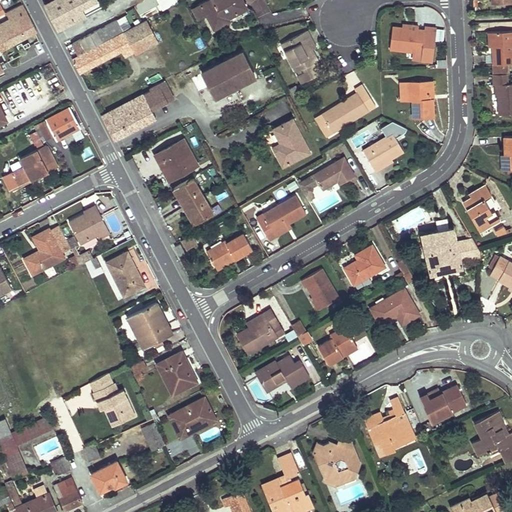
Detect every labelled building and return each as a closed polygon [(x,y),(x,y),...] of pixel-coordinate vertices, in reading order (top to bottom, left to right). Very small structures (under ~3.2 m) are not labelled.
[(98,0),(53,0),(44,5),(57,29),(102,5),(98,0)] [(176,0),(156,0),(159,4),(138,13),(141,19),(178,3),(176,0)] [(242,0),(209,0),(202,4),(207,14),(215,28),(226,22),(224,17),(227,16),(227,18),(247,8),(242,0)] [(0,24),(0,49),(26,36),(26,37),(35,32),(37,31),(23,3),(6,12),(10,19),(0,24)] [(202,4),(193,9),(198,18),(207,14),(202,4)] [(117,19),(123,29),(130,25),(125,15),(117,19)] [(148,20),(73,59),(80,71),(122,49),(126,56),(136,51),(137,54),(160,42),(148,20)] [(116,20),(73,43),(79,53),(122,30),(116,20)] [(420,27),(408,25),(407,30),(407,32),(420,33),(420,31),(420,27)] [(407,30),(393,28),(391,48),(416,51),(423,52),(422,60),(422,61),(434,63),(438,29),(426,28),(426,32),(420,31),(420,33),(407,32),(407,30)] [(306,31),(282,44),(296,72),(298,71),(300,74),(298,75),(302,83),(322,73),(316,62),(318,61),(312,50),(308,43),(306,44),(305,40),(311,38),(306,31)] [(511,31),(492,32),(493,47),(493,64),(509,64),(511,63),(511,31)] [(308,43),(312,50),(316,48),(311,38),(305,40),(306,44),(308,43)] [(242,51),(203,71),(216,97),(255,77),(242,51)] [(423,52),(416,51),(415,59),(422,60),(423,52)] [(438,68),(448,68),(448,60),(437,61),(438,68)] [(509,64),(493,64),(493,74),(501,74),(508,74),(509,74),(509,64)] [(508,74),(501,74),(493,74),(493,86),(497,85),(498,98),(498,116),(503,115),(511,115),(511,83),(508,84),(508,74)] [(151,89),(102,114),(115,138),(156,116),(150,105),(172,94),(166,80),(151,88),(151,89)] [(430,81),(409,81),(409,99),(414,100),(415,116),(434,112),(434,99),(431,99),(430,81)] [(357,92),(334,106),(336,109),(324,116),(333,132),(368,110),(364,104),(371,100),(362,84),(354,89),(357,92)] [(295,85),(289,88),(295,99),(301,96),(295,85)] [(364,104),(368,110),(375,106),(371,100),(364,104)] [(336,109),(334,106),(315,118),(327,136),(333,132),(324,116),(336,109)] [(70,107),(39,123),(48,139),(55,136),(57,139),(80,127),(70,107)] [(292,119),(274,129),(281,143),(285,151),(277,155),(283,166),(310,153),(292,119)] [(406,128),(393,121),(382,128),(386,137),(362,150),(375,172),(382,168),(380,165),(402,152),(395,139),(404,133),(406,128)] [(511,136),(503,137),(504,155),(505,170),(511,170),(511,136)] [(183,138),(154,154),(162,168),(164,167),(172,180),(198,164),(183,138)] [(285,151),(281,143),(273,147),(277,155),(285,151)] [(45,145),(20,158),(24,166),(10,173),(18,187),(56,166),(45,145)] [(338,181),(340,184),(355,176),(343,157),(298,183),(306,196),(312,193),(313,188),(312,186),(318,183),(322,190),(338,181)] [(164,167),(162,168),(169,181),(172,180),(164,167)] [(193,176),(174,188),(180,198),(182,196),(187,204),(203,194),(193,176)] [(485,185),(469,194),(471,198),(463,202),(480,231),(499,220),(494,211),(492,213),(484,199),(491,195),(485,185)] [(306,196),(308,201),(315,197),(312,193),(306,196)] [(203,194),(187,204),(192,213),(190,214),(195,223),(213,212),(203,194)] [(295,195),(263,214),(265,217),(258,221),(268,239),(276,235),(273,231),(288,222),(305,212),(295,195)] [(85,213),(70,220),(81,242),(98,234),(97,232),(108,226),(96,204),(89,208),(90,210),(85,213)] [(273,231),(276,235),(291,227),(288,222),(273,231)] [(57,225),(49,228),(62,253),(69,249),(57,225)] [(100,237),(111,232),(108,226),(97,232),(98,234),(100,237)] [(458,242),(454,226),(420,233),(430,274),(464,267),(462,261),(480,257),(481,252),(473,238),(458,242)] [(503,226),(493,231),(497,236),(507,233),(503,226)] [(49,228),(33,236),(40,249),(41,252),(25,260),(33,274),(65,257),(62,253),(49,228)] [(226,240),(206,251),(216,266),(234,256),(236,259),(253,249),(244,233),(227,242),(226,240)] [(190,235),(181,240),(186,250),(196,245),(190,235)] [(180,243),(176,246),(181,255),(186,252),(180,243)] [(358,259),(343,267),(353,284),(384,266),(371,245),(354,255),(358,259)] [(74,246),(71,248),(74,254),(75,257),(79,255),(74,246)] [(24,257),(25,260),(41,252),(40,249),(24,257)] [(133,249),(127,252),(136,269),(141,266),(133,249)] [(79,255),(75,257),(79,264),(91,258),(87,251),(79,255)] [(127,252),(107,261),(124,295),(144,286),(136,269),(127,252)] [(68,258),(73,267),(79,264),(75,257),(74,254),(68,258)] [(97,256),(92,259),(97,266),(100,265),(97,256)] [(234,256),(216,266),(218,269),(236,259),(234,256)] [(499,278),(508,262),(499,257),(490,274),(499,278)] [(403,274),(410,271),(403,260),(397,263),(403,274)] [(511,264),(508,262),(499,278),(498,280),(511,287),(511,264)] [(0,292),(11,287),(2,269),(0,270),(0,292)] [(321,269),(300,280),(306,290),(308,288),(320,308),(338,298),(321,269)] [(403,289),(370,309),(380,326),(393,319),(391,316),(395,314),(397,317),(401,325),(418,315),(403,289)] [(157,301),(127,316),(144,348),(173,333),(157,301)] [(250,328),(237,335),(248,353),(276,337),(271,328),(278,324),(270,309),(262,314),(265,319),(250,328)] [(265,319),(262,314),(247,323),(250,328),(265,319)] [(298,320),(291,325),(297,336),(305,332),(298,320)] [(271,328),(276,337),(283,333),(278,324),(271,328)] [(332,338),(317,346),(328,365),(343,356),(340,352),(355,343),(344,325),(329,334),(332,338)] [(305,332),(297,336),(301,343),(305,341),(306,343),(311,340),(306,331),(305,332)] [(340,352),(343,356),(358,348),(355,343),(340,352)] [(181,351),(158,363),(173,393),(197,381),(181,351)] [(275,360),(255,372),(266,391),(277,385),(275,382),(284,377),(286,380),(290,387),(309,377),(299,359),(293,363),(288,355),(276,362),(275,360)] [(143,359),(131,365),(137,380),(144,377),(140,369),(146,366),(143,359)] [(109,371),(90,382),(95,393),(115,384),(109,371)] [(277,385),(286,380),(284,377),(275,382),(277,385)] [(99,402),(104,399),(113,418),(121,414),(125,422),(136,417),(124,390),(120,392),(116,383),(115,384),(95,393),(99,402)] [(438,387),(420,396),(432,421),(467,404),(457,384),(440,392),(438,387)] [(381,410),(364,417),(375,444),(378,443),(380,447),(377,448),(380,456),(396,450),(394,446),(406,441),(404,436),(414,431),(408,418),(401,422),(397,413),(405,411),(398,395),(390,399),(393,407),(390,408),(391,411),(388,412),(390,416),(384,418),(381,410)] [(205,396),(169,415),(181,437),(217,419),(205,396)] [(104,399),(99,402),(102,410),(106,408),(114,427),(125,422),(121,414),(113,418),(104,399)] [(499,410),(474,422),(481,437),(472,442),(478,454),(498,445),(500,449),(501,449),(507,462),(511,459),(511,431),(506,435),(502,427),(495,430),(493,426),(504,420),(499,410)] [(405,411),(397,413),(401,422),(408,418),(405,411)] [(11,432),(0,436),(0,445),(2,450),(16,443),(54,427),(49,415),(11,432)] [(4,417),(0,419),(0,436),(11,432),(4,417)] [(156,421),(142,428),(152,451),(166,444),(156,423),(156,421)] [(414,431),(404,436),(406,441),(416,437),(414,431)] [(323,443),(317,441),(313,452),(316,458),(321,456),(322,460),(317,462),(319,467),(326,470),(323,476),(325,481),(337,485),(339,481),(343,483),(344,480),(356,475),(359,467),(357,462),(361,461),(353,441),(340,436),(335,447),(333,448),(331,440),(323,443)] [(406,441),(394,446),(396,450),(408,445),(406,441)] [(101,456),(96,444),(95,442),(85,447),(90,460),(101,456)] [(16,443),(2,450),(14,477),(29,471),(16,443)] [(292,452),(278,457),(285,474),(286,477),(288,476),(300,471),(292,452)] [(298,452),(294,454),(299,465),(303,463),(298,452)] [(70,469),(64,456),(50,462),(54,470),(57,468),(59,474),(70,469)] [(117,460),(92,472),(101,490),(113,484),(115,486),(126,480),(117,460)] [(285,474),(279,477),(282,484),(290,481),(288,476),(286,477),(285,474)] [(74,476),(57,484),(68,509),(85,500),(74,476)] [(279,477),(262,484),(273,511),(288,511),(292,511),(298,511),(314,505),(309,491),(306,492),(299,477),(290,481),(282,484),(279,477)] [(13,482),(8,484),(11,492),(17,490),(13,482)] [(38,497),(48,492),(45,484),(34,489),(38,497)] [(17,490),(11,492),(16,502),(21,500),(17,490)] [(505,511),(509,510),(499,490),(488,495),(496,511),(505,511)] [(6,491),(0,493),(0,504),(11,499),(6,491)] [(38,497),(25,502),(27,508),(18,511),(17,511),(56,511),(48,492),(38,497)] [(470,497),(450,506),(453,511),(496,511),(488,495),(487,492),(472,500),(470,497)] [(236,507),(237,511),(243,511),(252,509),(249,501),(236,507)] [(25,502),(16,506),(17,510),(18,511),(27,508),(25,502)]
